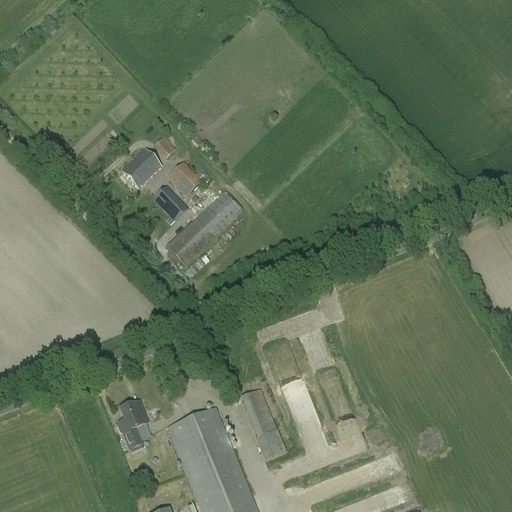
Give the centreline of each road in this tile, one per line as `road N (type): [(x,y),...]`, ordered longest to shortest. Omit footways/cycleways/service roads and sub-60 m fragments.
road 1 (unclassified): [(0,410),(511,206)]
road 2 (track): [(198,331),(0,130)]
